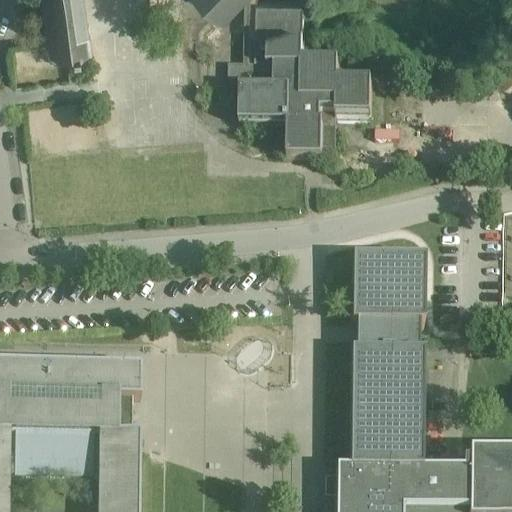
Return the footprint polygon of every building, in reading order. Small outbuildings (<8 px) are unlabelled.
[(82,0),(42,0),(47,29),(44,29),(46,42),(49,42),(49,46),(70,43),(70,45),(88,42),(82,0)] [(206,0),(224,17),(239,0),(206,0)] [(304,3),(257,2),(257,0),(244,0),(243,93),(240,93),(239,129),(288,130),(287,163),(323,164),(335,164),(336,121),(372,122),(372,86),(338,85),(339,66),(302,65),(304,3)] [(357,357),(352,357),(351,474),(337,474),(336,511),(511,511),(511,457),(470,457),(470,476),(422,475),(424,358),(419,358),(419,329),(424,329),(425,264),(353,264),(353,328),(357,328),(357,357)] [(131,423),(131,404),(140,405),(140,373),(0,370),(0,511),(138,511),(139,457),(139,440),(131,439),(131,423)]
